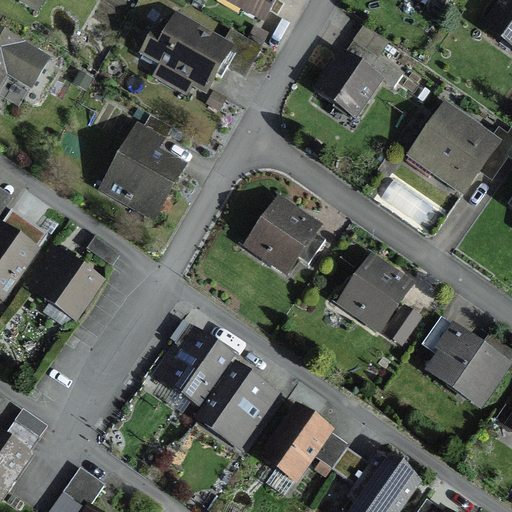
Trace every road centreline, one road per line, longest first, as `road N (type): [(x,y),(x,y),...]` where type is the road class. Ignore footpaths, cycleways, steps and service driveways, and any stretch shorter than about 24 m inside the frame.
road 1 (residential): [(165,285),(488,511)]
road 2 (residential): [(165,285),(65,436),(176,511)]
road 3 (residential): [(251,140),(511,311)]
road 4 (residential): [(251,140),(165,285)]
road 5 (residential): [(329,0),(251,140)]
